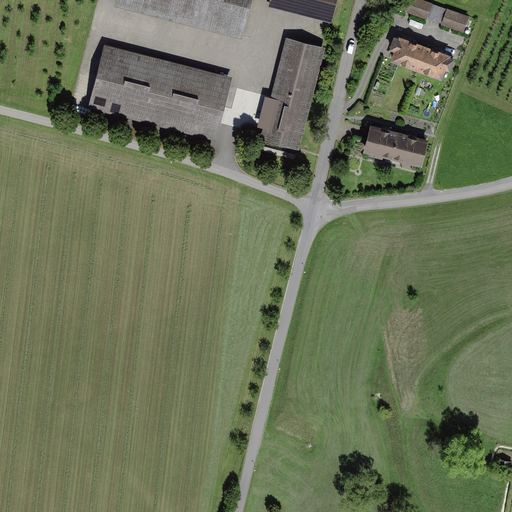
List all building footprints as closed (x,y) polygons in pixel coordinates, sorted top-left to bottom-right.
[(249,0),(137,0),(242,27),(249,0)] [(338,0),(267,0),(266,6),(333,23),(338,0)] [(469,18),(416,0),(409,0),(404,16),(462,36),(469,18)] [(455,54),(397,34),(387,63),(444,83),(455,54)] [(323,49),(285,39),(257,147),(296,156),(323,49)] [(231,75),(106,44),(90,108),(215,140),(231,75)] [(427,137),(370,122),(361,158),(418,172),(427,137)] [(511,460),(501,458),(500,467),(510,469),(511,460)]
